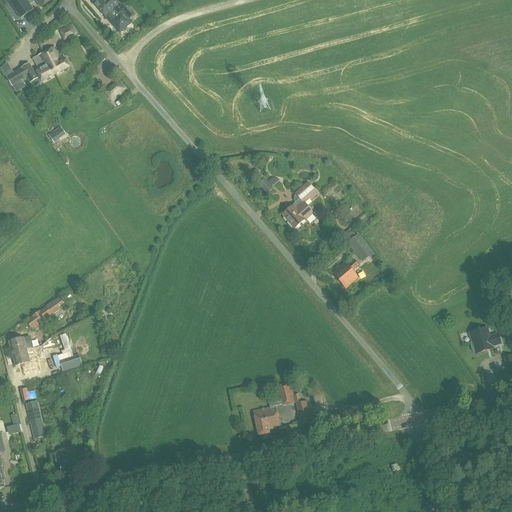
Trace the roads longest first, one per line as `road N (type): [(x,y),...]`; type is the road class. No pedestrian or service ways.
road 1 (unclassified): [(417,418),(71,0)]
road 2 (secondary): [(4,511),(417,418)]
